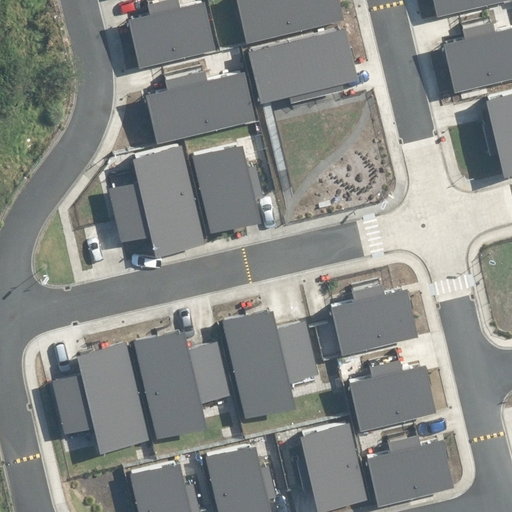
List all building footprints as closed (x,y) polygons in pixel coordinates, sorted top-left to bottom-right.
[(151,0),(153,4),(133,8),(144,58),(219,42),(209,0),(151,0)] [(346,0),(244,0),(252,32),(348,11),(346,0)] [(496,9),(466,15),(468,26),(448,31),(459,82),(511,70),(511,16),(499,20),(496,9)] [(340,82),(338,74),(361,69),(350,18),(254,39),(265,90),(296,83),(298,91),(340,82)] [(167,69),(169,78),(149,82),(161,133),(259,112),(248,61),(211,69),(209,59),(167,69)] [(511,83),(491,88),(507,163),(511,162),(511,83)] [(138,147),(144,173),(112,180),(124,233),(155,227),(159,245),(209,234),(188,136),(138,147)] [(249,136),(197,147),(213,222),(266,210),(249,136)] [(356,290),(335,294),(346,345),(422,328),(411,278),(388,283),(386,274),(354,281),(356,290)] [(308,314),(284,319),(280,299),(225,311),(246,407),(301,396),(295,370),(320,365),(308,314)] [(191,319),(137,330),(159,429),(212,417),(207,393),(195,338),(191,319)] [(86,363),(55,370),(67,424),(97,417),(103,442),(153,432),(131,333),(82,344),(86,363)] [(232,387),(220,333),(195,338),(207,393),(232,387)] [(404,351),(375,357),(377,366),(356,371),(367,420),(440,404),(429,355),(406,360),(404,351)] [(354,414),(305,425),(322,500),(371,490),(354,414)] [(391,432),(393,441),(372,445),(383,494),(458,478),(447,429),(426,433),(424,425),(391,432)] [(262,436),(209,447),(223,511),(275,511),(279,511),(262,436)] [(199,511),(186,453),(135,464),(145,511),(199,511)]
